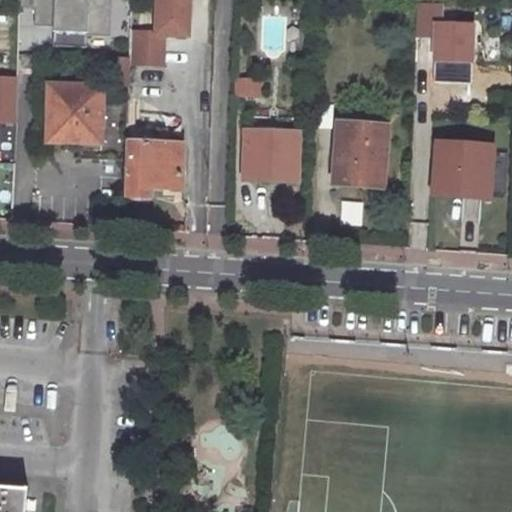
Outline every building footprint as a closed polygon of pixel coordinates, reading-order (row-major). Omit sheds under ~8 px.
[(35,26),(52,27),(52,0),(19,0),(19,8),(36,9),(35,26)] [(88,35),(89,0),(52,0),(52,27),(52,34),(88,35)] [(110,0),(89,0),(88,35),(109,36),(110,0)] [(157,0),(156,35),(131,34),(130,59),(130,65),(161,65),(162,35),(184,36),(185,18),(188,18),(188,0),(157,0)] [(476,25),(436,24),(435,64),(475,66),(476,25)] [(88,35),(52,34),(51,46),(87,48),(88,35)] [(130,59),(113,59),(112,88),(129,88),(130,65),(130,59)] [(17,77),(0,76),(0,123),(15,124),(17,77)] [(102,90),(48,87),(48,111),(54,111),(53,140),(75,140),(75,145),(82,145),(101,145),(102,105),(102,90)] [(125,106),(102,105),(101,145),(82,145),(82,159),(123,160),(125,106)] [(54,111),(48,111),(47,144),(75,145),(75,140),(53,140),(54,111)] [(170,128),(129,126),(129,143),(132,143),(130,196),(152,197),(152,191),(184,192),(186,145),(174,144),(174,137),(170,128)] [(384,129),(337,127),(335,184),(382,186),(384,129)] [(297,135),(248,135),(246,183),(295,184),(297,135)] [(488,152),(442,147),(440,189),(485,193),(488,152)] [(25,511),(27,490),(0,487),(0,511),(25,511)]
